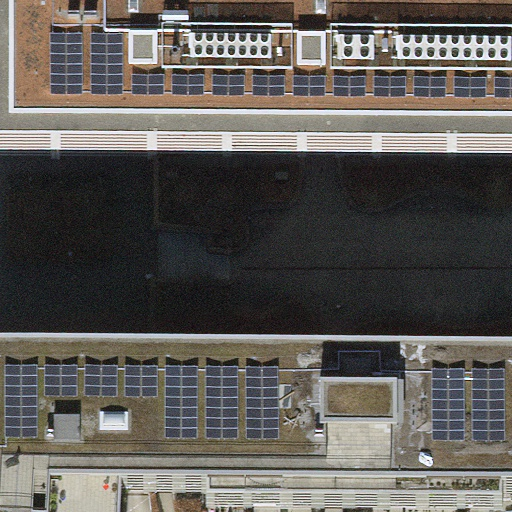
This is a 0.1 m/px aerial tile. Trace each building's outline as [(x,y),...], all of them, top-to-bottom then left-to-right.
[(228,138),(228,0),(10,0),(10,138),(228,138)] [(453,138),(453,0),(228,0),(228,138),(453,138)] [(511,137),(511,0),(453,0),(453,138),(511,137)] [(0,358),(0,511),(120,511),(121,496),(158,496),(208,495),(208,485),(246,485),(246,359),(0,358)] [(511,358),(246,359),(246,485),(281,485),(281,511),(329,511),(428,511),(428,486),(503,486),(503,496),(511,496),(511,358)]
